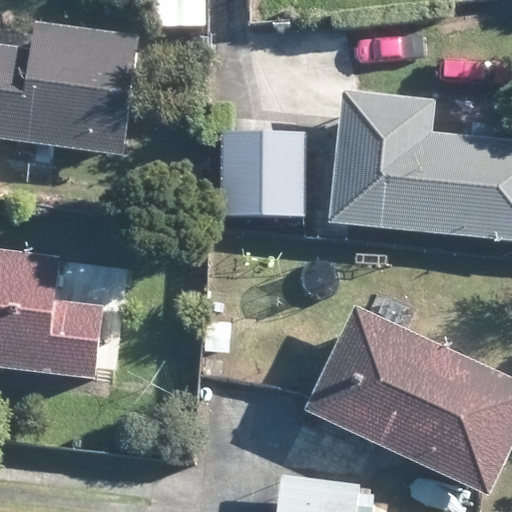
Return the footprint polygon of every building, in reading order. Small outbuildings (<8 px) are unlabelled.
[(213,33),(213,0),(158,0),(158,32),(213,33)] [(284,0),(257,0),(258,20),(285,19),(284,0)] [(39,52),(0,45),(0,138),(130,157),(148,36),(43,21),(40,35),(39,52)] [(511,143),(437,136),(441,99),(348,90),(346,118),(338,211),(336,224),(511,240),(511,143)] [(313,134),(295,133),(228,132),(226,218),(311,219),(313,134)] [(64,302),(69,256),(0,248),(0,367),(105,380),(114,309),(64,302)] [(327,379),(313,412),(500,498),(511,471),(511,374),(362,305),(327,379)] [(363,511),(367,484),(298,475),(289,473),(284,511),(363,511)]
